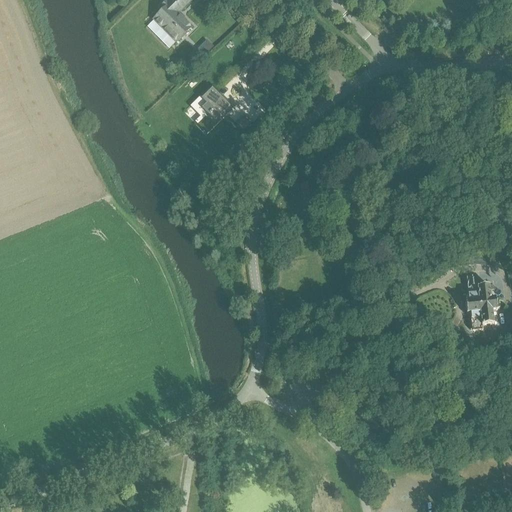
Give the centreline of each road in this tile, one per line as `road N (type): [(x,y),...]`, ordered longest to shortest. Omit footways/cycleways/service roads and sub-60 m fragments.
road 1 (tertiary): [(249,388),(261,346),(251,236),(259,202),(290,143),(346,89)]
road 2 (tertiary): [(0,506),(218,419),(249,388)]
road 3 (unclassified): [(369,511),(343,444),(249,388)]
road 4 (residential): [(346,89),(251,0)]
road 5 (tertiary): [(511,58),(437,67),(384,63)]
